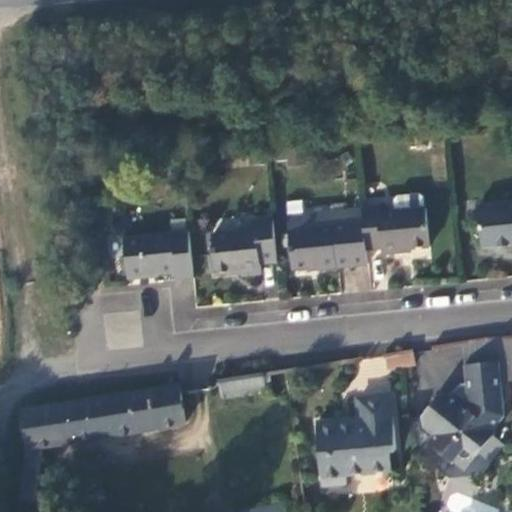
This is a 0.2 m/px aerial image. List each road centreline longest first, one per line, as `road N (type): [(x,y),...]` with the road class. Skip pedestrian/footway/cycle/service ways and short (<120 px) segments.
road 1 (residential): [(511,324),(76,371)]
road 2 (track): [(34,376),(0,129)]
